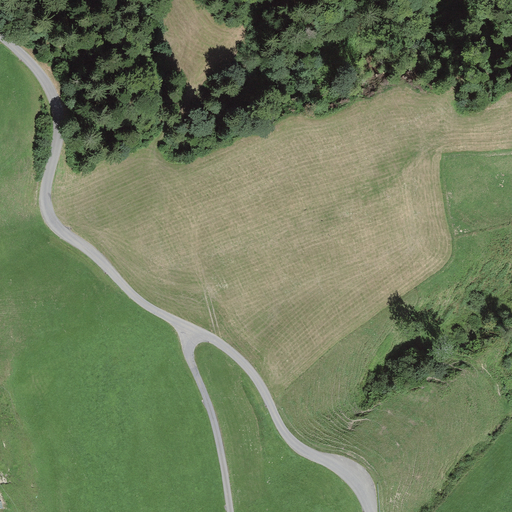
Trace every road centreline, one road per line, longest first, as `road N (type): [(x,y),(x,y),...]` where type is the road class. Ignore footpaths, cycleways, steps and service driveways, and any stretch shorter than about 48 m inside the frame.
road 1 (unclassified): [(0,33),(39,70),(57,109),(45,188),(51,218),(140,300),(240,359),(288,437),(353,479),(371,511)]
road 2 (track): [(231,511),(213,418),(187,348),(191,328)]
